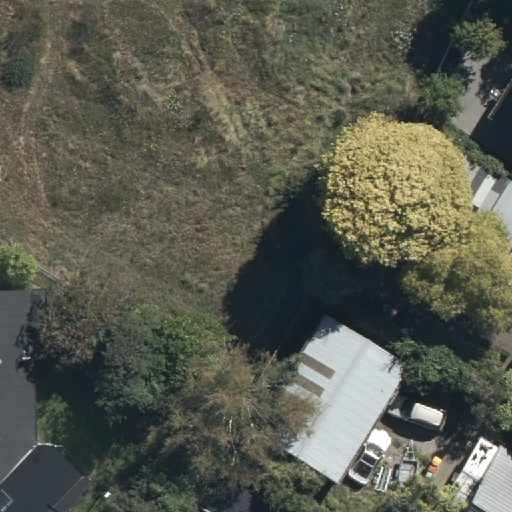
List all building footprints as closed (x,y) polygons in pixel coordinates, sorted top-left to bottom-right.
[(511,79),(487,120),(511,135),(511,79)] [(511,244),(511,189),(411,126),(365,200),(491,278),(511,244)] [(0,511),(49,511),(80,481),(36,442),(36,299),(0,298),(0,511)] [(405,370),(321,318),(247,435),(334,486),(405,370)] [(511,511),(511,463),(483,445),(440,511),(511,511)] [(272,511),(211,473),(185,511),(272,511)]
